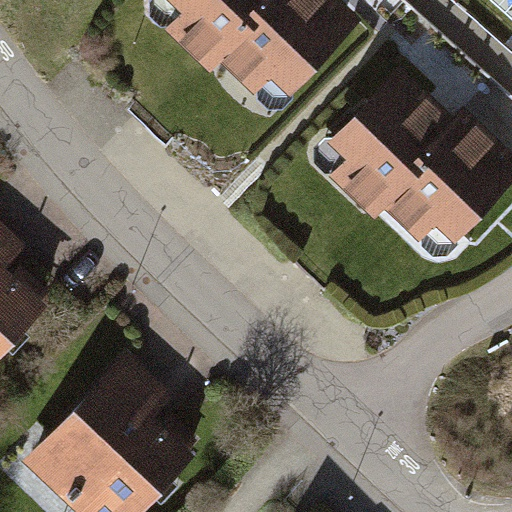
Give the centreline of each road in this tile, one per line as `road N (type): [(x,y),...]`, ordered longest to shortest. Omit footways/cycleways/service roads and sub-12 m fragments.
road 1 (residential): [(339,421),(82,168),(0,68)]
road 2 (residential): [(339,421),(511,288)]
road 3 (residential): [(444,511),(339,421)]
